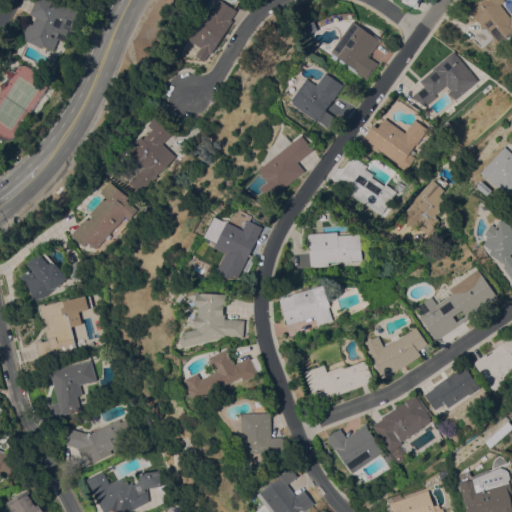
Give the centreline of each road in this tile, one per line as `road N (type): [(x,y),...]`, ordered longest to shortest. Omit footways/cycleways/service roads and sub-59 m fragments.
road 1 (residential): [(350,511),(319,479),(293,426),(263,328),(267,257),(289,214),(443,0)]
road 2 (residential): [(419,33),(372,0),(268,3),(215,76),(185,95)]
road 3 (residential): [(293,426),(397,388),(511,310)]
road 4 (residential): [(0,323),(23,407),(74,511)]
road 5 (secondary): [(42,169),(83,107),(128,0)]
